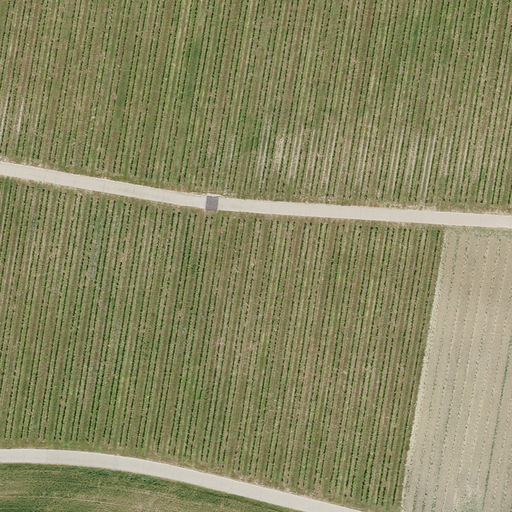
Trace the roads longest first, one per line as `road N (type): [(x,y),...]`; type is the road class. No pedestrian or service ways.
road 1 (track): [(511,220),(210,202),(0,170)]
road 2 (track): [(0,454),(115,461),(338,511)]
